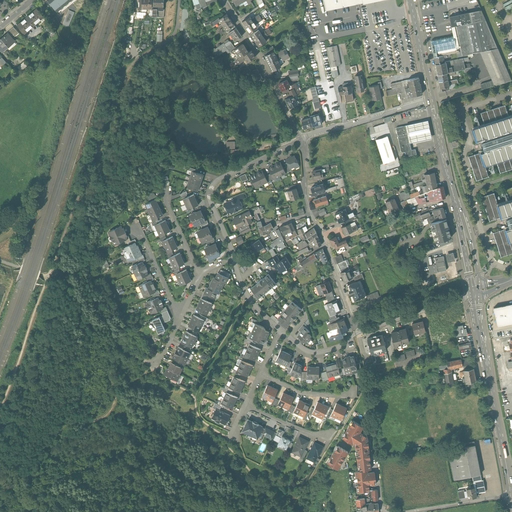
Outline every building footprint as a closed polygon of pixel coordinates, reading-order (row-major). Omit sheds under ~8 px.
[(78,0),(53,0),(50,3),(60,14),(67,8),(68,10),(73,6),(72,5),(78,0)] [(151,0),(141,0),(142,8),(151,8),(151,0)] [(163,0),(152,0),(152,6),(158,6),(158,11),(162,11),(163,0)] [(204,0),(198,0),(200,3),(196,4),(197,9),(207,6),(205,2),(204,0)] [(323,0),(325,10),(375,0),(323,0)] [(68,10),(69,10),(63,25),(68,28),(76,9),(73,6),(68,10)] [(37,10),(28,17),(25,19),(26,19),(17,26),(16,26),(24,35),(27,32),(41,21),(44,18),(37,9),(37,10)] [(481,10),(449,17),(453,37),(431,41),(434,57),(446,54),(450,53),(456,52),(457,56),(480,52),(486,67),(488,66),(494,80),(480,84),(482,89),(511,80),(481,10)] [(226,14),(219,19),(218,17),(212,21),(215,25),(215,26),(217,25),(216,24),(220,21),(222,24),(230,19),(226,14)] [(250,16),(243,21),(246,27),(261,17),(259,15),(252,20),(250,16)] [(261,17),(246,27),(250,33),(258,28),(255,24),(262,20),(261,17)] [(230,19),(222,24),(224,27),(220,30),(219,29),(218,29),(221,34),(227,30),(226,30),(229,28),(234,24),(230,19)] [(236,28),(232,30),(233,32),(231,34),(233,38),(231,40),(232,42),(235,41),(242,36),(236,28)] [(259,30),(251,35),(255,40),(266,33),(270,30),(269,28),(261,33),(259,30)] [(266,33),(255,40),(259,46),(267,41),(264,38),(268,35),(266,33)] [(7,34),(0,40),(0,49),(2,52),(14,42),(7,34)] [(235,48),(231,51),(232,53),(236,54),(237,53),(237,55),(233,57),(235,60),(248,52),(242,44),(235,48)] [(336,45),(326,47),(330,67),(331,67),(336,66),(340,65),(336,45)] [(235,60),(229,64),(233,70),(237,68),(237,69),(239,67),(237,64),(246,59),(248,62),(255,57),(251,50),(248,52),(235,60)] [(268,54),(265,55),(269,63),(277,59),(276,56),(274,51),(268,54)] [(446,54),(434,57),(435,64),(444,62),(443,57),(446,57),(446,54)] [(277,59),(269,63),(273,70),(281,66),(278,60),(277,59)] [(23,62),(17,68),(20,72),(27,66),(23,62)] [(444,62),(435,64),(437,74),(448,72),(447,70),(446,65),(446,62),(444,62)] [(469,64),(449,68),(448,69),(447,70),(448,72),(454,71),(458,70),(465,69),(470,68),(469,64)] [(448,72),(437,74),(439,81),(448,80),(448,79),(452,78),(452,75),(455,75),(454,71),(448,72)] [(362,79),(358,79),(358,76),(355,76),(358,92),(364,91),(362,79)] [(409,87),(420,84),(418,77),(407,79),(408,83),(409,87)] [(281,90),(294,84),(293,83),(289,82),(288,83),(287,79),(278,83),(281,90)] [(407,79),(402,81),(403,87),(392,89),(386,91),(387,96),(400,93),(401,98),(411,96),(409,88),(408,88),(407,84),(408,83),(407,79)] [(448,80),(439,81),(440,89),(441,88),(449,87),(449,85),(458,83),(457,79),(448,81),(448,80)] [(402,81),(391,84),(392,89),(403,87),(402,81)] [(295,83),(294,84),(281,90),(283,93),(288,90),(290,93),(298,90),(295,83)] [(348,83),(342,84),(343,86),(338,87),(340,94),(344,94),(346,102),(354,100),(352,90),(353,90),(352,87),(351,87),(350,83),(348,84),(348,83)] [(422,94),(420,84),(409,87),(409,88),(411,96),(422,94)] [(378,85),(368,87),(372,101),(381,99),(379,89),(378,85)] [(290,97),(286,99),(290,107),(297,103),(293,95),(290,97)] [(511,114),(509,116),(505,104),(480,112),(484,124),(472,128),(476,140),(481,139),(483,146),(484,150),(468,155),(476,180),(488,176),(485,164),(496,160),(500,172),(511,168),(511,114)] [(319,114),(310,117),(310,118),(313,125),(315,125),(322,123),(319,114)] [(310,118),(302,120),(304,129),(311,127),(311,126),(313,125),(310,118)] [(427,122),(407,126),(410,142),(431,138),(427,122)] [(373,128),(375,133),(388,129),(387,124),(373,128)] [(406,125),(396,128),(400,151),(402,152),(405,152),(406,156),(416,154),(415,149),(411,150),(409,142),(410,142),(407,126),(406,125)] [(387,136),(375,140),(383,164),(395,160),(387,136)] [(228,144),(228,158),(241,158),(241,151),(235,151),(235,144),(228,144)] [(294,156),(286,160),(287,163),(290,169),(298,165),(298,164),(299,162),(298,160),(296,160),(294,156)] [(281,163),(274,166),(279,176),(286,173),(283,168),(281,163)] [(279,176),(274,166),(268,169),(270,174),(273,179),(279,176)] [(321,170),(312,171),(314,180),(323,178),(321,170)] [(197,172),(192,171),(190,176),(202,180),(203,177),(203,174),(197,172)] [(265,177),(262,171),(256,174),(261,185),(268,182),(265,177)] [(434,172),(424,174),(425,180),(423,180),(424,183),(426,182),(426,184),(426,185),(436,183),(434,172)] [(245,174),(240,176),(242,182),(248,180),(245,174)] [(256,174),(250,177),(251,181),(250,181),(252,185),(253,185),(255,188),(261,185),(256,174)] [(202,180),(190,176),(188,181),(200,186),(202,180)] [(200,186),(188,181),(186,187),(198,191),(198,189),(199,189),(200,186)] [(426,184),(424,184),(425,186),(422,187),(423,190),(424,193),(428,191),(428,190),(436,188),(437,188),(436,183),(426,185),(426,184)] [(322,185),(311,188),(313,195),(325,191),(322,185)] [(436,188),(428,190),(428,191),(424,193),(418,195),(420,198),(421,197),(423,202),(423,203),(445,198),(443,186),(437,188),(436,188)] [(511,186),(511,187),(511,186),(511,187),(506,189),(506,188),(505,189),(505,190),(507,195),(507,196),(508,199),(509,201),(504,203),(504,202),(503,203),(498,205),(498,204),(497,204),(496,199),(496,198),(494,193),(494,192),(493,193),(488,194),(487,194),(487,195),(482,196),(481,196),(481,197),(483,202),(483,203),(485,208),(485,209),(487,214),(487,215),(489,220),(489,221),(490,221),(490,220),(495,219),(496,219),(496,218),(501,217),(502,217),(501,216),(505,215),(505,216),(506,216),(507,221),(509,227),(505,229),(505,228),(504,228),(505,229),(499,230),(498,230),(499,230),(493,232),(493,233),(495,238),(494,238),(495,239),(497,244),(496,244),(497,245),(498,250),(499,251),(500,256),(500,257),(501,257),(501,256),(506,255),(507,255),(507,254),(511,252),(511,186)] [(289,191),(287,191),(290,200),(298,198),(296,189),(289,191)] [(406,191),(399,194),(401,197),(402,197),(404,201),(410,198),(409,195),(407,191),(406,191)] [(188,197),(182,200),(185,205),(197,200),(195,196),(195,197),(194,195),(188,197)] [(418,195),(414,197),(417,204),(423,202),(421,197),(420,198),(418,195)] [(326,197),(314,200),(316,206),(324,204),(324,205),(328,204),(326,197)] [(410,198),(404,201),(401,202),(402,205),(407,203),(409,208),(417,204),(414,197),(410,198)] [(235,201),(233,201),(232,201),(231,204),(228,203),(225,204),(225,205),(226,208),(227,209),(228,208),(228,210),(227,212),(228,214),(230,215),(232,214),(232,213),(234,212),(235,212),(237,212),(237,211),(242,209),(242,208),(242,206),(240,206),(239,204),(240,202),(239,201),(239,199),(236,200),(236,201),(235,201)] [(394,199),(385,202),(388,209),(384,211),(386,215),(398,209),(394,199)] [(156,200),(145,205),(147,210),(158,205),(159,205),(158,201),(157,202),(156,200)] [(197,200),(185,205),(187,210),(192,208),(198,205),(197,203),(198,203),(197,200)] [(158,205),(147,210),(149,215),(160,210),(158,205)] [(443,208),(432,211),(434,216),(432,217),(432,218),(430,219),(431,223),(446,219),(443,208)] [(346,209),(335,214),(339,223),(344,220),(349,218),(347,213),(346,209)] [(149,215),(152,221),(157,218),(163,216),(162,214),(163,213),(161,210),(160,210),(149,215)] [(196,213),(195,214),(194,213),(193,214),(190,215),(190,217),(192,222),(204,216),(203,214),(201,213),(200,211),(196,213)] [(249,212),(234,220),(240,232),(249,227),(248,225),(252,223),(250,219),(252,218),(249,212)] [(349,218),(344,220),(346,225),(353,222),(353,220),(357,219),(355,215),(349,218)] [(204,216),(192,222),(194,226),(195,227),(198,225),(199,226),(200,225),(205,222),(204,220),(205,218),(204,216)] [(431,223),(432,227),(433,230),(431,231),(432,234),(433,234),(436,243),(452,237),(449,229),(448,226),(447,222),(446,219),(431,223)] [(159,224),(154,226),(157,231),(169,226),(167,223),(166,223),(165,221),(159,224)] [(300,223),(296,225),(298,230),(300,234),(305,232),(308,230),(304,223),(303,222),(300,223)] [(346,225),(341,228),(344,235),(355,231),(358,229),(356,225),(355,225),(353,222),(346,225)] [(264,227),(262,228),(260,223),(256,224),(257,225),(258,229),(260,229),(262,236),(267,235),(265,227),(264,227)] [(291,223),(279,228),(283,235),(284,235),(287,241),(290,239),(289,237),(292,236),(296,234),(291,223)] [(270,224),(265,227),(267,235),(268,235),(269,234),(269,233),(269,232),(273,229),(270,224)] [(169,226),(157,231),(159,237),(164,235),(170,232),(169,230),(170,229),(169,226)] [(121,227),(115,229),(115,231),(113,230),(109,232),(108,234),(109,236),(111,237),(113,241),(112,243),(114,246),(121,243),(127,240),(126,238),(127,237),(123,229),(122,229),(121,227)] [(249,227),(240,232),(241,235),(251,231),(249,227)] [(203,230),(202,230),(201,230),(201,231),(198,232),(197,234),(199,238),(212,233),(211,230),(209,230),(208,228),(203,230)] [(305,234),(307,238),(316,232),(314,228),(305,234)] [(316,232),(312,235),(314,241),(316,247),(321,245),(316,232)] [(212,233),(199,238),(201,243),(203,243),(205,242),(207,242),(207,241),(213,239),(212,237),(213,235),(212,233)] [(307,238),(305,240),(307,244),(309,243),(314,241),(312,235),(307,238)] [(346,240),(338,243),(336,236),(329,239),(333,246),(334,245),(336,249),(335,249),(337,254),(346,251),(346,250),(344,246),(348,244),(346,240)] [(127,237),(126,238),(127,240),(121,243),(122,246),(128,244),(130,242),(128,237),(127,237)] [(166,240),(161,242),(164,248),(176,242),(174,239),(173,239),(173,237),(166,240)] [(241,237),(236,240),(238,246),(244,243),(241,237)] [(305,240),(297,245),(300,248),(307,244),(305,240)] [(259,241),(251,246),(255,253),(263,248),(259,241)] [(176,242),(164,248),(166,253),(171,251),(177,248),(176,246),(177,246),(176,242)] [(129,246),(125,248),(122,249),(125,256),(139,250),(138,248),(137,248),(135,243),(129,246)] [(424,247),(425,251),(439,247),(438,243),(424,247)] [(210,247),(209,247),(208,246),(208,248),(205,249),(204,251),(206,255),(219,249),(218,247),(216,247),(215,244),(210,247)] [(307,248),(300,251),(293,255),(295,258),(306,252),(309,251),(307,248)] [(219,249),(206,255),(208,259),(210,260),(213,259),(214,259),(214,258),(220,256),(219,253),(220,252),(219,249)] [(322,249),(314,254),(317,259),(320,257),(323,261),(322,261),(324,264),(328,262),(326,259),(327,259),(322,249)] [(139,250),(126,256),(128,262),(136,259),(140,257),(138,252),(140,252),(139,250)] [(453,253),(445,254),(447,263),(455,261),(453,253)] [(174,256),(169,258),(171,264),(183,258),(182,255),(181,256),(180,254),(174,256)] [(313,255),(308,258),(311,263),(317,259),(314,254),(313,255)] [(341,255),(334,258),(337,264),(344,261),(341,255)] [(443,256),(434,258),(438,273),(446,271),(443,256)] [(277,257),(268,262),(271,267),(274,266),(273,266),(280,262),(277,257)] [(306,258),(303,260),(301,257),(298,259),(301,264),(303,268),(311,263),(308,258),(307,259),(306,258)] [(183,258),(171,264),(173,269),(178,267),(184,264),(184,262),(183,258)] [(280,262),(273,266),(274,266),(275,268),(277,267),(280,273),(291,266),(286,258),(280,262)] [(344,261),(337,264),(339,269),(344,267),(347,266),(345,261),(344,261)] [(138,264),(136,265),(131,268),(134,274),(146,269),(145,266),(144,266),(142,263),(139,264),(138,264)] [(347,266),(344,267),(346,270),(341,272),(340,273),(344,282),(354,277),(357,276),(355,271),(351,273),(347,266)] [(146,269),(134,274),(137,281),(142,279),(145,278),(144,278),(148,276),(147,273),(147,272),(146,269)] [(180,273),(175,275),(177,280),(189,275),(188,272),(187,272),(186,270),(180,273)] [(219,274),(218,273),(216,277),(215,277),(215,278),(224,283),(226,284),(228,278),(226,277),(219,274)] [(357,276),(354,277),(355,282),(360,281),(364,279),(362,274),(357,276)] [(189,275),(177,280),(180,286),(191,281),(190,279),(191,278),(189,275)] [(273,281),(268,275),(266,276),(267,276),(264,279),(271,288),(276,284),(273,281)] [(224,283),(215,278),(213,278),(211,282),(210,283),(221,288),(224,283)] [(271,288),(264,279),(262,280),(261,280),(259,282),(267,292),(271,288)] [(147,283),(147,282),(143,284),(143,285),(138,287),(141,292),(154,286),(153,284),(152,284),(151,281),(147,283)] [(355,282),(347,286),(349,291),(348,291),(350,295),(351,295),(353,302),(366,297),(366,296),(360,281),(355,282)] [(263,295),(267,292),(259,282),(257,284),(255,286),(263,295)] [(328,282),(321,285),(325,294),(332,291),(328,282)] [(221,288),(210,283),(210,284),(210,285),(208,289),(217,293),(219,294),(221,288)] [(154,286),(141,292),(143,298),(148,296),(149,297),(153,295),(152,294),(156,293),(154,290),(156,289),(154,286)] [(263,295),(255,286),(252,288),(250,289),(255,295),(258,299),(263,295)] [(217,293),(208,289),(206,287),(205,289),(206,289),(204,293),(209,296),(214,298),(217,293)] [(377,292),(366,296),(366,297),(368,301),(379,297),(377,292)] [(154,299),(150,301),(151,301),(146,304),(148,309),(162,303),(161,300),(159,301),(158,298),(155,300),(154,299)] [(206,301),(201,299),(199,303),(199,302),(198,304),(209,309),(212,304),(206,301)] [(330,303),(328,304),(332,314),(333,314),(340,311),(336,301),(330,303)] [(296,305),(292,302),(288,306),(297,314),(300,311),(302,310),(296,305)] [(162,303),(148,309),(151,315),(156,313),(156,314),(160,312),(160,311),(163,310),(162,307),(163,306),(162,303)] [(209,309),(198,304),(198,305),(198,306),(196,310),(201,312),(207,314),(209,309)] [(511,318),(509,305),(493,308),(494,312),(493,313),(495,315),(496,319),(494,321),(496,323),(497,326),(511,323),(511,318)] [(297,314),(288,306),(285,310),(294,318),(296,316),(297,314)] [(294,318),(285,310),(281,315),(290,322),(292,320),(292,321),(294,318)] [(167,311),(161,314),(163,317),(159,318),(152,321),(158,334),(165,331),(162,324),(165,322),(165,323),(170,321),(169,319),(171,319),(167,311)] [(199,318),(194,315),(192,319),(191,319),(191,320),(201,325),(204,320),(199,318)] [(290,322),(281,315),(277,319),(279,321),(287,327),(288,325),(290,322)] [(336,321),(330,324),(333,330),(346,324),(343,318),(336,321)] [(428,324),(429,331),(448,327),(447,319),(428,324)] [(201,325),(191,320),(190,322),(188,326),(193,328),(199,331),(201,325)] [(423,321),(412,324),(415,334),(425,331),(423,321)] [(259,325),(254,323),(252,327),(253,328),(252,332),(266,338),(269,332),(266,331),(265,329),(263,327),(259,325)] [(346,324),(333,330),(335,335),(342,333),(348,330),(346,324)] [(456,326),(457,332),(456,333),(456,336),(466,334),(465,329),(464,329),(463,325),(456,326)] [(301,332),(297,336),(305,343),(307,343),(311,338),(309,337),(311,335),(308,333),(309,331),(305,327),(301,332)] [(406,329),(399,330),(397,330),(397,331),(391,333),(393,342),(392,342),(393,345),(394,345),(395,348),(398,348),(398,350),(403,348),(402,346),(407,345),(407,344),(409,343),(408,340),(410,340),(409,336),(408,336),(406,329)] [(192,334),(186,331),(184,335),(183,336),(195,342),(196,341),(198,340),(197,338),(198,337),(196,336),(192,334)] [(266,338),(252,332),(249,337),(253,339),(262,343),(264,340),(265,341),(266,338)] [(343,336),(342,333),(335,335),(329,338),(331,342),(343,336)] [(384,342),(382,335),(376,337),(375,335),(373,336),(373,337),(367,339),(369,346),(368,346),(369,350),(370,349),(371,354),(386,350),(385,346),(385,345),(385,342),(384,342)] [(195,342),(183,336),(182,338),(183,338),(181,342),(186,345),(191,347),(193,348),(193,346),(195,346),(195,344),(195,342)] [(470,342),(459,346),(459,350),(472,349),(470,342)] [(254,346),(249,344),(247,349),(257,354),(259,351),(260,351),(261,349),(254,346)] [(182,349),(178,347),(176,350),(177,350),(176,353),(187,358),(190,353),(182,349)] [(257,354),(247,349),(244,355),(249,357),(256,360),(257,358),(256,358),(257,354)] [(283,350),(281,349),(278,356),(275,361),(281,363),(286,352),(283,351),(283,350)] [(386,350),(371,354),(374,365),(389,362),(386,350)] [(414,350),(405,352),(407,358),(416,356),(414,350)] [(286,352),(281,363),(286,366),(289,361),(292,354),(290,353),(290,354),(286,352)] [(187,358),(176,353),(174,356),(174,355),(173,358),(177,360),(185,364),(187,358)] [(404,355),(393,357),(394,363),(406,361),(404,355)] [(352,373),(347,356),(345,357),(345,359),(342,359),(344,368),(346,374),(352,373)] [(353,356),(350,357),(350,356),(347,356),(352,373),(358,371),(356,364),(353,356)] [(471,358),(446,362),(447,367),(446,367),(447,369),(450,368),(460,366),(473,364),(471,358)] [(246,362),(241,360),(239,365),(250,371),(251,367),(252,367),(253,366),(246,362)] [(336,361),(333,362),(334,363),(331,364),(334,375),(339,374),(338,368),(336,361)] [(301,365),(295,362),(290,373),(297,376),(301,369),(300,368),(301,365)] [(331,364),(327,364),(327,363),(324,364),(326,371),(328,377),(334,375),(331,364)] [(174,366),(171,364),(168,370),(179,375),(181,371),(179,371),(180,368),(177,367),(178,366),(175,365),(174,366)] [(250,371),(239,365),(236,371),(241,373),(248,376),(249,375),(248,374),(250,371)] [(472,368),(463,370),(465,377),(462,378),(463,381),(463,382),(466,381),(466,383),(467,388),(474,387),(473,382),(476,381),(473,368),(472,368)] [(179,375),(168,370),(167,370),(164,376),(171,380),(177,382),(180,376),(179,375)] [(461,380),(453,382),(451,372),(445,374),(444,374),(447,387),(456,385),(466,383),(466,381),(463,382),(463,381),(462,381),(461,380)] [(239,379),(234,376),(231,382),(242,387),(244,383),(245,384),(246,382),(239,379)] [(242,387),(231,382),(229,387),(234,389),(240,393),(241,391),(240,390),(242,387)] [(264,392),(262,396),(267,399),(272,388),(267,385),(264,392)] [(278,390),(272,388),(267,399),(272,401),(274,398),(278,390)] [(231,395),(226,393),(224,398),(234,403),(236,400),(237,400),(238,398),(231,395)] [(288,395),(283,393),(279,401),(278,404),(283,406),(288,395)] [(293,397),(288,395),(283,406),(288,409),(290,404),(293,397)] [(234,403),(224,398),(221,403),(226,406),(233,409),(234,407),(233,407),(234,403)] [(296,407),(294,411),(299,414),(304,403),(299,400),(296,407)] [(314,409),(312,413),(317,416),(323,404),(317,402),(314,409)] [(309,405),(304,403),(299,414),(304,416),(306,412),(309,405)] [(341,406),(336,403),(333,410),(331,415),(336,417),(341,406)] [(323,404),(317,416),(322,418),(325,414),(328,407),(323,404)] [(341,406),(336,417),(341,420),(347,408),(341,406)] [(219,411),(216,410),(214,415),(213,415),(212,417),(212,418),(212,419),(216,421),(215,422),(219,424),(219,423),(225,425),(229,416),(219,411)] [(252,422),(248,420),(242,432),(249,435),(250,434),(253,435),(252,436),(257,439),(258,437),(262,428),(262,427),(258,425),(258,424),(258,425),(253,423),(253,422),(252,422)] [(363,427),(353,421),(350,426),(349,425),(345,432),(346,433),(342,438),(353,444),(360,432),(363,427)] [(271,439),(273,440),(276,435),(276,434),(274,433),(265,428),(265,430),(263,434),(264,435),(264,436),(271,439)] [(362,434),(360,432),(353,443),(355,444),(356,448),(357,447),(358,451),(369,450),(368,446),(369,446),(368,442),(367,433),(362,434)] [(290,441),(282,437),(281,437),(278,445),(286,449),(287,447),(289,442),(290,441)] [(308,441),(299,437),(292,452),(301,456),(304,450),(308,441)] [(455,453),(460,478),(472,476),(480,474),(473,441),(465,443),(465,446),(455,449),(455,453)] [(314,443),(307,458),(314,462),(317,457),(318,455),(318,456),(323,447),(314,443)] [(348,452),(338,445),(335,450),(334,450),(330,457),(327,462),(337,468),(348,452)] [(369,450),(358,451),(358,455),(357,455),(358,466),(359,466),(360,470),(365,469),(371,469),(369,458),(370,458),(369,454),(369,450)] [(460,478),(455,453),(449,455),(454,479),(460,478)] [(340,470),(328,471),(332,511),(350,511),(346,474),(355,471),(360,470),(359,466),(358,466),(353,466),(340,470)] [(360,470),(355,471),(355,476),(357,476),(358,486),(356,486),(357,491),(369,490),(369,484),(374,484),(373,479),(375,479),(375,475),(374,472),(367,472),(367,473),(366,473),(365,469),(360,470)] [(472,476),(473,482),(481,480),(480,474),(472,476)] [(481,480),(473,482),(473,487),(474,487),(475,493),(478,493),(485,491),(483,480),(481,480)] [(473,487),(466,488),(467,491),(466,491),(466,493),(467,493),(468,498),(479,496),(478,493),(475,493),(474,487),(473,487)] [(377,490),(369,491),(369,494),(367,494),(368,496),(369,496),(370,498),(374,500),(378,500),(377,490)] [(358,498),(355,498),(357,506),(361,505),(365,505),(364,497),(361,497),(358,498)] [(371,502),(366,503),(366,505),(366,511),(373,511),(374,511),(374,503),(372,504),(371,502)]
